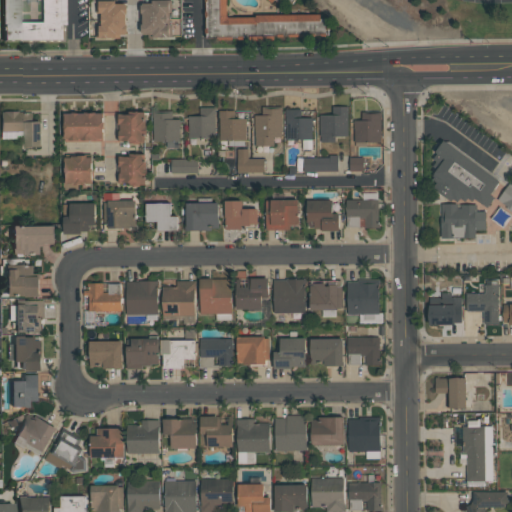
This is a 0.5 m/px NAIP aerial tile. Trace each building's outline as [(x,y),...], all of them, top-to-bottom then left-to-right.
[(65,0),(1,0),(2,41),(66,40),(65,0)] [(143,5),(141,35),(149,35),(150,39),(174,38),(174,0),(163,0),(152,1),(153,4),(143,5)] [(206,0),(207,36),(328,35),(328,15),(227,16),(227,0),(206,0)] [(275,0),(288,9),(294,0),(275,0)] [(97,2),(98,39),(121,38),(120,36),(127,36),(127,4),(117,4),(116,1),(97,2)] [(348,136),(347,104),(332,104),(332,112),(319,112),(320,142),(335,142),(335,136),(348,136)] [(189,138),(216,137),(214,106),(200,106),(200,113),(188,114),(189,138)] [(281,137),(281,106),(262,106),(262,113),(254,113),(255,146),(274,146),(274,137),(281,137)] [(116,109),(118,143),(146,142),(145,108),(116,109)] [(312,116),(301,115),(301,109),(286,108),(285,139),(312,140),(312,116)] [(103,141),(103,110),(65,109),(64,140),(103,141)] [(246,118),(234,117),(234,109),(220,109),(219,140),(246,141),(246,118)] [(0,111),(0,137),(24,138),(24,146),(41,146),(41,117),(32,117),(32,111),(0,111)] [(172,111),(153,111),(152,141),(166,141),(166,148),(180,148),(180,117),(172,117),(172,111)] [(380,142),(381,111),(361,111),(361,118),(354,118),(354,142),(380,142)] [(500,181),(443,140),(435,151),(441,156),(427,176),(437,183),(434,187),(458,205),(461,201),(470,207),(475,199),(487,208),(495,197),(490,194),(500,181)] [(264,173),(264,158),(248,157),(248,148),(237,148),(236,172),(264,173)] [(145,151),(117,152),(118,185),(146,184),(145,151)] [(92,184),(92,153),(65,153),(66,185),(92,184)] [(303,157),(303,172),(338,171),(338,156),(303,157)] [(350,171),(364,171),(363,156),(349,156),(350,171)] [(197,173),(197,159),(171,159),(171,173),(197,173)] [(511,185),(509,183),(497,200),(511,210),(511,185)] [(265,229),(290,229),(290,225),(298,225),(298,197),(271,196),(271,214),(266,214),(265,229)] [(339,228),(339,212),(332,212),(332,196),(308,197),(309,228),(339,228)] [(104,229),(136,228),(136,197),(103,198),(104,229)] [(360,227),(360,219),(365,219),(365,227),(379,227),(379,200),(358,200),(358,198),(347,198),(347,227),(360,227)] [(66,233),(89,232),(89,225),(95,225),(95,199),(65,200),(66,233)] [(158,231),(177,230),(177,216),(170,216),(170,199),(145,200),(146,222),(157,221),(158,231)] [(224,199),(225,227),(258,227),(258,204),(242,205),(242,201),(233,201),(233,199),(224,199)] [(186,230),(219,230),(218,200),(185,200),(186,230)] [(476,238),(476,230),(486,230),(485,210),(477,210),(477,204),(440,205),(440,238),(476,238)] [(10,223),(11,256),(41,255),(41,242),(55,242),(54,223),(10,223)] [(39,297),(39,275),(33,275),(33,264),(16,264),(15,269),(5,269),(4,296),(39,297)] [(268,297),(268,275),(249,275),(249,287),(236,287),(237,309),(262,308),(262,297),(268,297)] [(200,314),(232,314),(231,276),(200,277),(200,314)] [(305,313),(305,278),(274,278),(273,312),(305,313)] [(158,279),(126,280),(127,315),(158,314),(158,279)] [(163,285),(162,315),(195,316),(196,279),(177,279),(177,285),(163,285)] [(348,314),(360,314),(360,321),(379,320),(378,279),(347,279),(348,314)] [(120,311),(121,283),(89,282),(89,310),(120,311)] [(310,310),(342,309),(341,282),(309,282),(310,310)] [(466,292),(466,311),(483,310),(483,323),(498,323),(498,285),(484,285),(484,292),(466,292)] [(462,296),(441,295),(441,297),(429,297),(428,323),(461,324),(462,296)] [(511,324),(511,301),(503,301),(503,324),(511,324)] [(13,302),(14,333),(43,332),(42,302),(13,302)] [(265,363),(264,333),(236,334),(237,363),(265,363)] [(274,367),(306,367),(306,335),(280,336),(280,350),(273,350),(274,367)] [(311,365),(343,365),(342,335),(310,336),(311,365)] [(360,365),(361,356),(365,357),(365,365),(379,365),(380,336),(348,335),(347,364),(360,365)] [(12,362),(26,363),(26,371),(41,371),(42,338),(12,337),(12,362)] [(127,367),(159,367),(158,337),(126,337),(127,367)] [(122,338),(89,338),(90,368),(122,367),(122,338)] [(195,360),(195,338),(162,338),(162,369),(184,368),(184,360),(195,360)] [(213,367),(213,358),(218,358),(218,366),(232,366),(233,338),(200,338),(199,367),(213,367)] [(39,401),(38,372),(23,373),(23,379),(9,379),(10,408),(31,407),(31,401),(39,401)] [(465,409),(466,377),(435,376),(435,393),(447,393),(447,408),(465,409)] [(14,437),(43,452),(57,427),(28,412),(14,437)] [(311,422),(311,444),(343,445),(344,414),(322,413),(322,422),(311,422)] [(233,446),(232,414),(200,415),(201,434),(206,434),(207,447),(233,446)] [(307,450),(306,414),(285,415),(285,418),(274,418),(275,451),(307,450)] [(171,448),(196,448),(196,415),(163,416),(163,435),(171,435),(171,448)] [(380,416),(349,416),(348,451),(380,451),(380,416)] [(159,454),(160,418),(143,417),(143,423),(127,422),(127,453),(159,454)] [(270,422),(255,422),(255,417),(238,417),(238,452),(270,452),(270,422)] [(98,425),(98,435),(91,435),(91,457),(123,457),(123,425),(98,425)] [(465,481),(493,481),(492,426),(464,426),(465,481)] [(46,460),(61,469),(64,463),(73,468),(78,458),(76,457),(81,448),(60,436),(46,460)] [(312,478),(312,507),(326,506),(326,511),(345,511),(344,477),(312,478)] [(201,511),(220,511),(221,509),(233,509),(233,478),(201,479),(201,511)] [(195,511),(196,480),(165,479),(164,511),(195,511)] [(118,511),(119,483),(91,482),(90,511),(118,511)] [(160,511),(159,482),(127,482),(127,511),(160,511)] [(270,511),(270,494),(263,494),(263,482),(239,482),(239,511),(270,511)] [(307,511),(307,482),(275,482),(275,511),(307,511)] [(380,482),(348,483),(349,510),(362,510),(361,502),(367,502),(367,511),(381,510),(380,482)] [(469,511),(485,511),(486,506),(507,506),(507,490),(473,490),(473,505),(469,505),(469,511)] [(85,511),(86,494),(60,494),(60,508),(55,508),(54,511),(85,511)] [(17,498),(16,511),(49,511),(49,497),(17,498)] [(12,511),(13,503),(0,502),(0,511),(12,511)]
